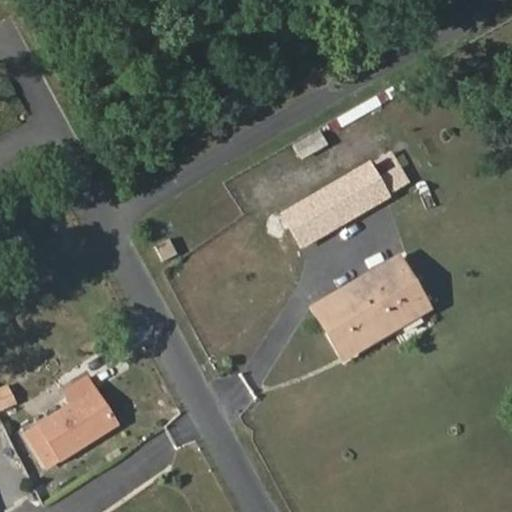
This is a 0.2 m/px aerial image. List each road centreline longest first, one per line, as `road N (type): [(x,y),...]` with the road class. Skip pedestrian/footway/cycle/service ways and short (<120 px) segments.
road 1 (residential): [(108,222),(497,0)]
road 2 (residential): [(263,511),(108,222)]
road 3 (unknown): [(205,403),(46,511)]
